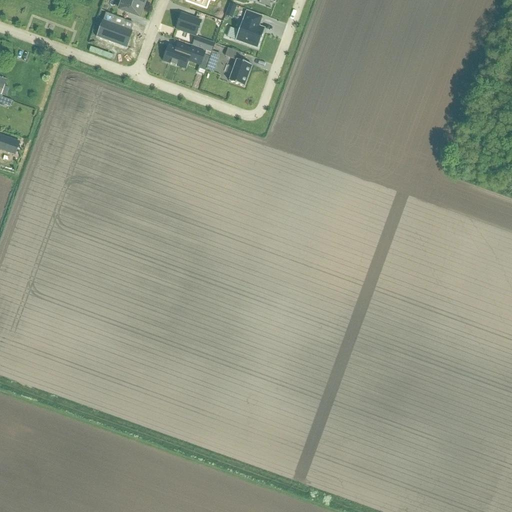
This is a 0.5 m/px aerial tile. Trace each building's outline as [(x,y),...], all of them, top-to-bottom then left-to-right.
[(127,0),(123,0),(120,10),(139,17),(143,6),(127,0)] [(230,28),(227,38),(235,41),(258,49),(262,37),(263,34),(265,30),(265,29),(259,27),(262,18),(246,12),(243,21),(242,21),(239,31),(232,29),(230,28)] [(196,36),(200,24),(201,22),(181,15),(180,17),(176,30),(195,37),(196,36)] [(106,33),(104,39),(127,48),(134,31),(110,22),(109,26),(106,33)] [(211,52),(215,43),(196,36),(195,37),(192,45),(211,52)] [(169,46),(164,62),(184,69),(187,61),(200,66),(205,53),(191,48),(190,50),(185,48),(186,46),(179,44),(177,49),(169,46)] [(229,82),(244,88),(252,66),(240,62),(242,54),(228,49),(225,57),(237,61),(229,82)] [(208,64),(206,70),(214,72),(216,66),(208,64)] [(0,96),(0,102),(5,104),(11,106),(13,101),(0,96)]
